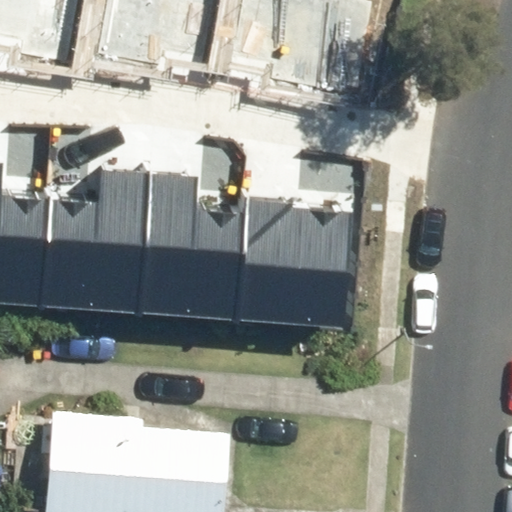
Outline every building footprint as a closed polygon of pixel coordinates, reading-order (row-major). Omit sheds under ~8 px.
[(0,0),(0,35),(14,38),(11,52),(70,64),(82,0),(0,0)] [(107,0),(97,52),(155,63),(160,42),(202,50),(211,0),(107,0)] [(236,0),(226,53),(357,79),(373,0),(372,0),(236,0)] [(0,298),(339,324),(348,199),(241,191),(240,207),(192,203),(194,173),(99,166),(97,197),(0,190),(0,298)] [(64,411),(53,511),(64,511),(228,511),(237,429),(64,411)]
